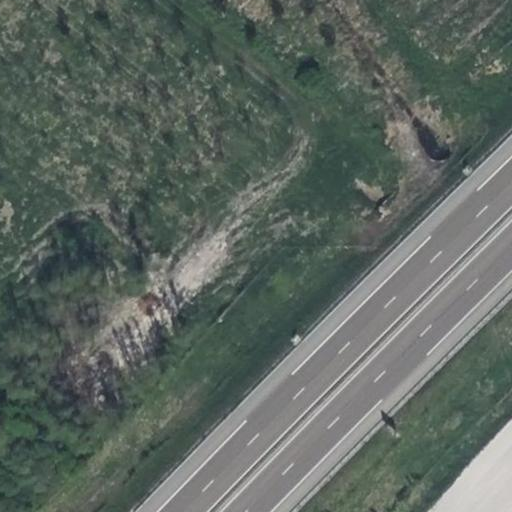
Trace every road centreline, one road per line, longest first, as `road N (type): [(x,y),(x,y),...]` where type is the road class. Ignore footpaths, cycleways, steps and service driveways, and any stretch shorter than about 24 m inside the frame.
road 1 (motorway): [(511,181),(183,511)]
road 2 (motorway): [(246,511),(511,246)]
